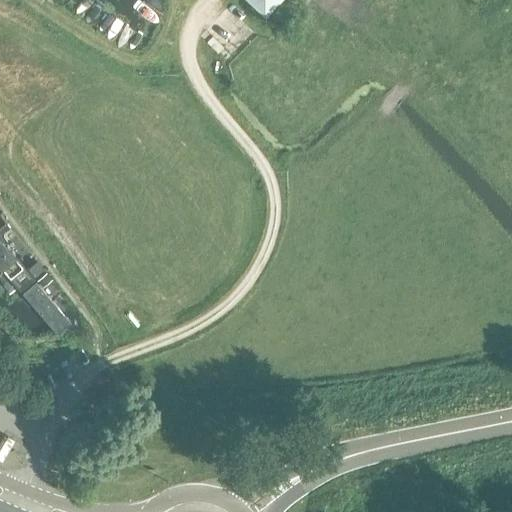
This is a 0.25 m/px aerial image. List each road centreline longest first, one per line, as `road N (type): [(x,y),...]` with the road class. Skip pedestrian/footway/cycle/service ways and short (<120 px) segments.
road 1 (unclassified): [(25,492),(63,396),(80,378),(225,307),(261,260),(275,203),(268,173),(188,61),(191,27),(210,0)]
road 2 (motorway): [(314,469),(511,421)]
